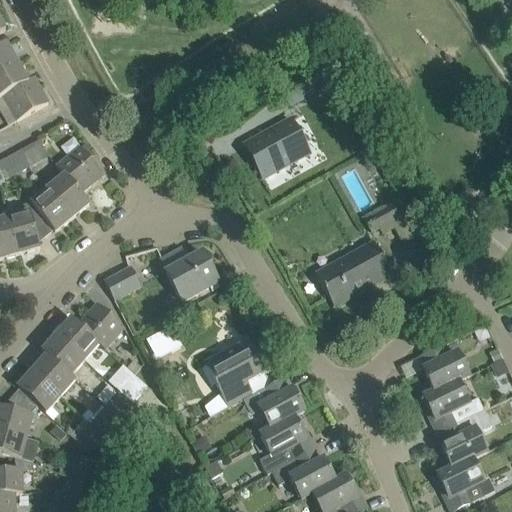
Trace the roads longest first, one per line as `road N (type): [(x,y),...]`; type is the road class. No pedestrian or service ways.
road 1 (residential): [(155,218),(205,219),(237,236),(302,346),(353,391)]
road 2 (residential): [(22,0),(79,104),(147,193),(155,218)]
road 3 (residential): [(471,276),(353,391)]
road 4 (residential): [(353,391),(400,511)]
